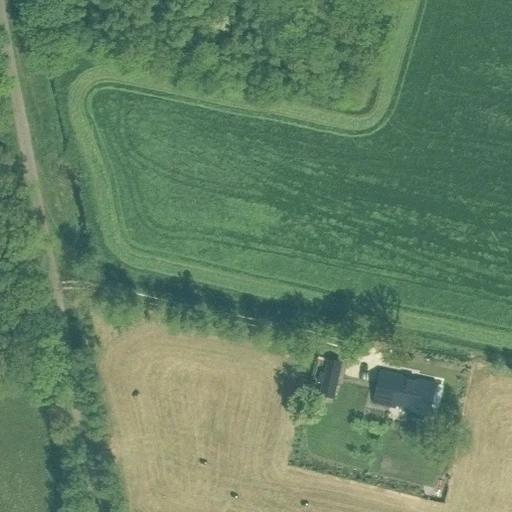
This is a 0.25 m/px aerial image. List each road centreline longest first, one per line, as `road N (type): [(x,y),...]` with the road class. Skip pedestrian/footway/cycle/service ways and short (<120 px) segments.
road 1 (unclassified): [(52,286),(0,16)]
road 2 (residential): [(52,286),(79,285),(307,338)]
road 3 (unclassified): [(99,511),(52,286)]
